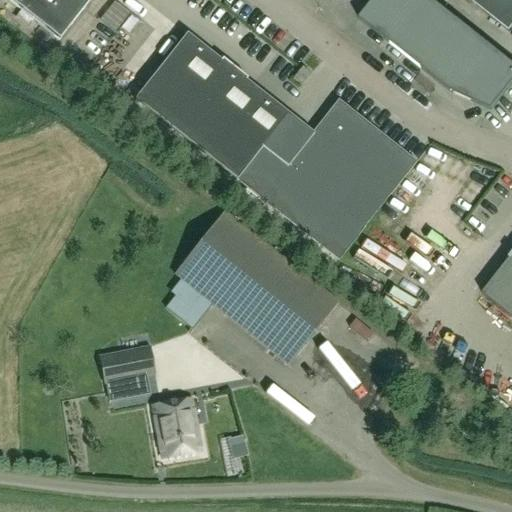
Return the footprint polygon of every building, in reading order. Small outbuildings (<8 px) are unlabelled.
[(91,0),(6,0),(20,10),(33,21),(59,41),(91,0)] [(511,84),(511,64),(430,0),(367,0),(372,3),(359,20),(450,93),(491,111),(511,84)] [(511,0),(467,0),(509,33),(511,29),(511,0)] [(113,3),(99,21),(115,34),(130,16),(113,3)] [(20,10),(14,18),(27,28),(33,21),(20,10)] [(131,17),(120,30),(128,36),(139,23),(131,17)] [(157,20),(151,30),(171,44),(178,34),(157,20)] [(415,164),(338,103),(312,135),(186,34),(134,100),(245,189),(263,203),(337,262),(415,164)] [(300,86),(310,75),(302,68),(293,79),(300,86)] [(500,225),(421,163),(341,264),(420,327),(500,225)] [(482,202),(493,210),(511,186),(501,178),(482,202)] [(245,189),(239,197),(257,211),(263,203),(245,189)] [(337,303),(224,213),(175,276),(287,365),(337,303)] [(511,256),(482,295),(511,318),(511,256)] [(154,375),(149,347),(99,356),(104,384),(154,375)] [(200,453),(191,400),(152,407),(162,460),(200,453)] [(242,437),(227,441),(233,460),(247,455),(242,437)]
